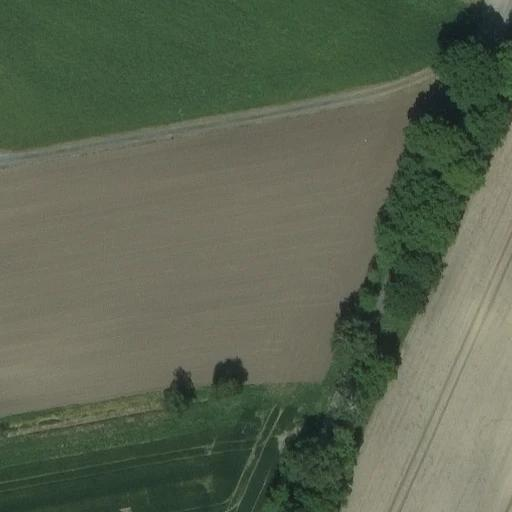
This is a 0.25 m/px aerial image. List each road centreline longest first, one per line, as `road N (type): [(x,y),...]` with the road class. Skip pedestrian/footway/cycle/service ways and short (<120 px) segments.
road 1 (unclassified): [(511,9),(293,511)]
road 2 (track): [(484,72),(0,163)]
